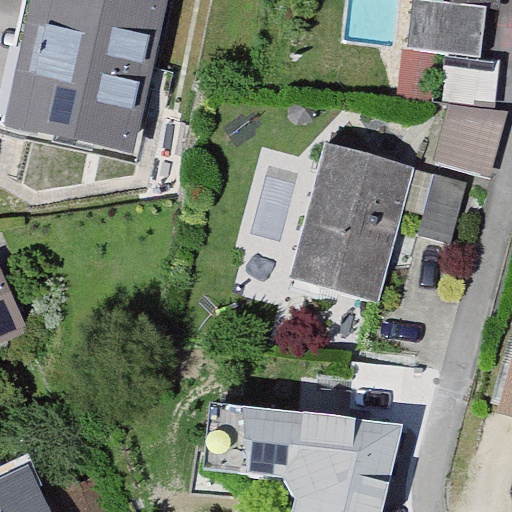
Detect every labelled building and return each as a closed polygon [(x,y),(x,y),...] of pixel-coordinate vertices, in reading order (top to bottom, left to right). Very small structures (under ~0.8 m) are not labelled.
[(170,13),(127,0),(41,0),(0,135),(121,173),(170,13)] [(511,0),(420,0),(417,34),(511,44),(511,0)] [(499,136),(450,120),(435,165),(484,181),(499,136)] [(408,168),(333,149),(301,276),(376,295),(408,168)] [(428,178),(415,232),(454,241),(467,187),(428,178)] [(0,259),(0,343),(31,331),(0,259)] [(386,511),(407,431),(209,416),(205,487),(285,495),(294,511),(386,511)] [(0,511),(52,511),(29,464),(0,478),(0,511)]
